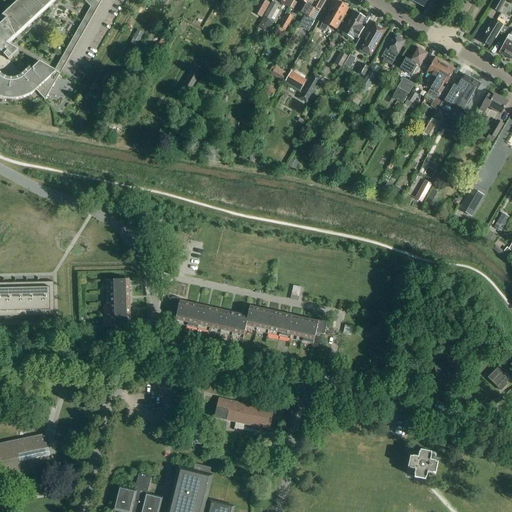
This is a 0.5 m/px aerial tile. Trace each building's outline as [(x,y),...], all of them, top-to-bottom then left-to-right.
[(60,74),(55,71),(40,62),(24,77),(23,78),(21,79),(19,80),(18,81),(16,81),(14,82),(12,82),(10,82),(8,81),(6,81),(4,80),(3,79),(1,78),(0,76),(0,50),(9,60),(19,51),(7,44),(9,41),(10,41),(54,0),(18,0),(0,17),(0,97),(1,98),(3,99),(6,100),(9,100),(11,100),(13,100),(15,100),(17,100),(19,99),(21,99),(23,98),(26,97),(29,96),(30,95),(32,94),(33,93),(35,92),(36,91),(45,101),(61,74),(60,74)] [(263,0),(255,14),(262,18),(270,4),(263,0)] [(279,0),(282,1),(281,3),(290,9),(295,0),(279,0)] [(314,0),(305,15),(305,16),(299,26),(308,32),(315,21),(310,19),(316,10),(320,12),(326,0),(314,0)] [(300,12),(305,15),(314,0),(301,0),(301,1),(305,3),(300,12)] [(498,0),(492,9),(498,13),(505,0),(498,0)] [(140,6),(146,10),(149,5),(142,1),(140,6)] [(268,33),(274,22),(271,20),(279,6),(272,2),(264,17),(258,27),(268,33)] [(331,11),(320,30),(325,33),(328,26),(335,30),(348,9),(346,8),(347,7),(343,5),(342,5),(337,2),(332,11),(331,11)] [(360,26),(365,18),(360,15),(359,14),(357,13),(356,13),(354,12),(347,26),(346,25),(342,33),(353,40),(354,37),(358,39),(364,28),(360,26)] [(280,28),(285,31),(293,17),(288,14),(280,28)] [(508,29),(503,26),(494,21),(491,27),(489,26),(486,31),(487,32),(481,42),(490,46),(494,39),(495,40),(500,32),(504,35),(508,29)] [(360,50),(368,55),(371,57),(386,30),(380,27),(380,26),(378,25),(376,25),(375,24),(360,50)] [(499,52),(507,57),(511,48),(511,32),(509,36),(499,52)] [(133,39),(139,42),(142,37),(136,34),(133,39)] [(384,60),(383,62),(392,66),(406,42),(399,38),(400,37),(397,35),(396,36),(394,35),(387,49),(385,53),(385,52),(382,58),(384,60)] [(400,69),(412,76),(418,66),(420,67),(428,54),(423,51),(422,50),(420,49),(419,49),(417,48),(410,61),(406,59),(400,69)] [(335,64),(342,68),(348,57),(340,53),(335,64)] [(351,66),(356,57),(350,54),(345,64),(351,66)] [(426,87),(430,90),(431,90),(445,65),(443,64),(443,63),(437,59),(437,60),(435,59),(427,73),(432,76),(426,87)] [(357,73),(364,77),(369,68),(362,64),(357,73)] [(357,91),(365,95),(380,68),(372,64),(357,91)] [(447,66),(445,65),(431,90),(430,90),(427,95),(442,104),(443,103),(449,91),(442,87),(445,83),(447,84),(455,70),(453,69),(454,68),(448,65),(447,66)] [(195,66),(187,80),(194,85),(203,71),(195,66)] [(273,76),(283,82),(286,75),(277,70),(273,76)] [(297,75),(292,72),(286,82),(302,90),(305,84),(295,78),(297,75)] [(299,99),(307,104),(322,79),(314,74),(299,99)] [(443,103),(454,109),(457,103),(464,92),(465,93),(473,80),(465,75),(458,88),(453,85),(449,91),(443,103)] [(399,89),(393,98),(404,104),(407,98),(404,97),(407,93),(409,94),(414,85),(403,79),(398,88),(399,89)] [(464,115),(481,84),(473,80),(465,93),(464,92),(457,103),(454,109),(464,115)] [(261,95),(270,100),(276,91),(267,85),(261,95)] [(407,100),(404,105),(409,108),(412,103),(413,104),(418,95),(412,92),(407,101),(407,100)] [(356,93),(353,100),(359,103),(362,97),(356,93)] [(477,108),(485,113),(488,107),(501,115),(508,103),(495,95),(493,99),(488,96),(486,99),(483,97),(477,108)] [(455,133),(461,136),(469,124),(463,120),(455,133)] [(497,122),(487,139),(493,143),(504,125),(497,122)] [(431,132),(435,126),(429,123),(426,128),(431,132)] [(331,160),(335,152),(326,148),(322,155),(331,160)] [(288,167),(295,170),(299,163),(292,159),(288,167)] [(336,181),(341,170),(338,169),(333,179),(336,181)] [(421,202),(431,184),(425,181),(415,198),(421,202)] [(388,183),(382,193),(388,197),(394,187),(388,183)] [(433,207),(440,194),(433,190),(426,203),(433,207)] [(471,217),(483,196),(472,190),(460,210),(471,217)] [(502,215),(498,222),(504,226),(508,219),(502,215)] [(496,245),(493,249),(505,260),(509,256),(508,256),(504,252),(496,245)] [(106,281),(107,293),(130,292),(130,280),(106,281)] [(15,283),(3,284),(4,300),(15,300),(15,283)] [(26,283),(15,283),(15,300),(27,299),(26,283)] [(38,283),(26,283),(27,299),(38,299),(38,283)] [(50,283),(38,283),(38,299),(50,299),(50,293),(50,288),(50,283)] [(163,293),(183,297),(185,287),(166,283),(163,293)] [(299,296),(301,286),(294,284),(292,294),(299,296)] [(107,293),(107,304),(130,304),(130,292),(107,293)] [(175,324),(186,327),(191,304),(182,302),(182,301),(182,300),(182,299),(181,299),(174,297),(173,297),(173,298),(172,298),(172,299),(169,309),(169,310),(170,310),(170,311),(171,311),(177,313),(175,324)] [(27,299),(15,300),(16,317),(27,317),(27,299)] [(38,299),(27,299),(27,317),(38,317),(38,299)] [(50,299),(38,299),(38,317),(51,316),(50,310),(50,304),(50,299)] [(15,300),(4,300),(4,317),(16,317),(15,300)] [(107,304),(107,316),(130,316),(130,304),(107,304)] [(186,327),(198,330),(203,307),(191,304),(186,327)] [(198,330),(209,332),(214,309),(203,307),(198,330)] [(246,330),(257,332),(262,310),(250,307),(248,317),(245,330),(246,330)] [(209,332),(221,335),(226,312),(214,309),(209,332)] [(257,332),(268,335),(273,312),(262,310),(257,332)] [(221,335),(232,337),(237,314),(226,312),(221,335)] [(268,335),(280,337),(285,315),(273,312),(268,335)] [(244,340),(246,330),(245,330),(248,317),(237,314),(232,337),(244,340)] [(280,337),(291,340),(296,317),(285,315),(280,337)] [(130,316),(107,316),(108,328),(123,327),(124,330),(127,330),(127,327),(131,327),(130,316)] [(291,340),(302,343),(307,320),(296,317),(291,340)] [(307,320),(302,343),(314,345),(316,334),(323,335),(324,335),(325,334),(325,333),(327,324),(327,323),(327,322),(327,321),(326,321),(319,319),(318,320),(317,320),(317,321),(317,322),(307,320)] [(343,335),(351,337),(353,327),(345,325),(343,335)] [(395,392),(406,394),(419,335),(408,332),(395,392)] [(450,362),(436,365),(439,379),(454,376),(453,371),(452,371),(450,362)] [(510,380),(499,370),(489,380),(500,391),(504,387),(503,387),(510,380)] [(271,411),(219,399),(214,419),(227,422),(227,421),(270,431),(273,417),(270,416),(271,411)] [(206,428),(194,426),(190,443),(202,446),(206,428)] [(53,511),(59,510),(48,480),(47,481),(45,476),(45,475),(45,471),(46,471),(44,439),(28,441),(28,442),(16,444),(16,443),(1,449),(8,468),(2,470),(7,484),(8,500),(15,499),(15,511),(53,511)] [(418,458),(413,457),(413,458),(411,457),(408,468),(410,469),(415,471),(414,476),(415,476),(415,478),(426,481),(426,479),(427,479),(428,474),(430,474),(433,474),(434,474),(436,474),(438,463),(436,463),(436,462),(431,461),(432,455),(431,455),(432,453),(421,451),(420,453),(418,458)] [(119,489),(114,510),(120,511),(119,511),(231,511),(233,508),(212,503),(211,507),(203,505),(212,468),(195,464),(193,474),(181,471),(169,511),(168,511),(167,511),(165,509),(162,511),(158,510),(161,499),(149,496),(150,494),(147,494),(149,484),(151,477),(138,474),(134,491),(131,490),(131,492),(119,489)]
